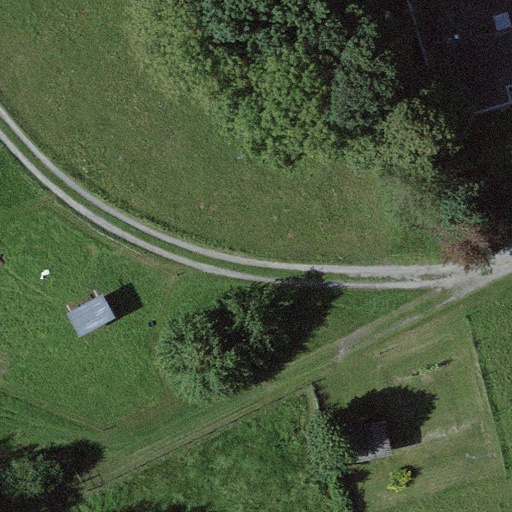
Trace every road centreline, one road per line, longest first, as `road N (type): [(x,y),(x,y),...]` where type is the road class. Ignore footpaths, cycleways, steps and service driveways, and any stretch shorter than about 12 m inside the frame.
road 1 (track): [(41,511),(136,438),(511,255)]
road 2 (track): [(0,96),(91,207),(251,268),(397,273)]
